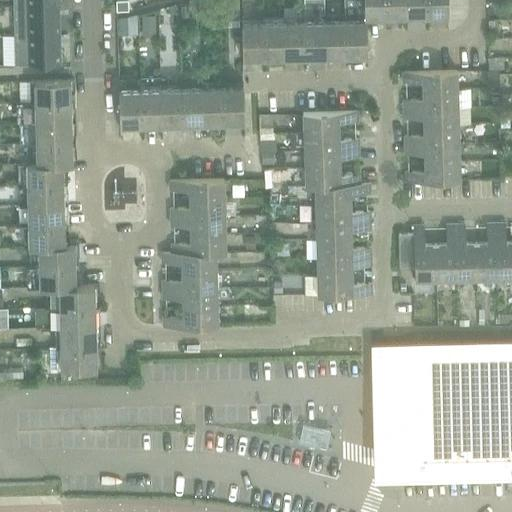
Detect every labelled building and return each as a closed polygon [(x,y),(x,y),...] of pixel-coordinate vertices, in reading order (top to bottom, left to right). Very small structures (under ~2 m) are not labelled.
[(128,0),(116,0),(117,11),(129,10),(128,0)] [(323,0),(303,0),(304,16),(305,56),(313,55),(313,60),(325,59),(324,15),(323,0)] [(344,0),(345,15),(346,54),(354,54),(354,59),(367,59),(366,20),(366,14),(365,14),(364,0),(344,0)] [(364,0),(365,14),(366,14),(366,20),(378,20),(378,15),(386,15),(385,0),(364,0)] [(405,0),(385,0),(386,15),(394,15),(394,19),(406,19),(405,0)] [(426,0),(405,0),(406,19),(418,19),(418,14),(427,14),(426,0)] [(426,0),(427,14),(435,14),(435,18),(448,18),(447,0),(426,0)] [(14,35),(59,34),(58,6),(58,5),(14,6),(14,35)] [(345,15),(324,15),(325,59),(337,59),(337,55),(346,54),(345,15)] [(264,57),(263,16),(243,17),(244,62),(256,62),(256,57),(264,57)] [(283,16),(263,16),(264,57),(272,57),(272,61),(284,61),(283,16)] [(304,16),(283,16),(284,61),(296,60),(296,56),(305,56),(304,16)] [(59,42),(59,34),(14,35),(15,54),(15,64),(59,63),(59,42)] [(477,55),(478,69),(488,68),(487,54),(477,55)] [(422,81),(422,89),(458,88),(457,70),(402,71),(403,81),(422,81)] [(34,81),(35,101),(71,100),(70,92),(75,92),(74,79),(70,79),(31,80),(31,81),(34,81)] [(403,99),(403,108),(458,106),(458,88),(422,89),(422,98),(403,99)] [(223,95),(202,96),(203,126),(215,126),(215,122),(224,122),(223,95)] [(244,95),(223,95),(224,122),(232,121),(232,125),(245,125),(244,95)] [(202,96),(182,97),(183,123),(191,123),(191,127),(203,126),(202,96)] [(162,97),(141,98),(142,124),(151,124),(151,128),(163,128),(162,97)] [(182,97),(162,97),(163,128),(174,127),(174,123),(183,123),(182,97)] [(142,124),(141,98),(120,99),(121,129),(134,129),(134,125),(142,124)] [(35,101),(35,122),(76,121),(75,109),(71,109),(71,100),(35,101)] [(423,116),(423,125),(459,124),(458,106),(403,108),(404,117),(423,116)] [(303,112),(303,131),(339,130),(339,121),(358,120),(357,110),(303,112)] [(35,122),(36,143),(72,142),(71,133),(76,133),(76,121),(35,122)] [(404,135),(404,144),(459,142),(459,124),(423,125),(423,134),(404,135)] [(303,131),(304,148),(359,147),(359,138),(339,139),(339,130),(303,131)] [(27,163),(36,163),(36,164),(77,163),(77,150),(72,150),(72,142),(36,143),(26,143),(27,163)] [(424,152),(424,161),(460,160),(459,142),(404,144),(405,153),(424,152)] [(304,148),(305,167),(340,166),(340,157),(359,156),(359,147),(304,148)] [(460,160),(424,161),(425,170),(405,171),(405,180),(412,180),(422,180),(432,180),(441,180),(451,179),(460,179),(460,160)] [(22,163),(23,185),(64,184),(64,175),(68,175),(68,163),(36,164),(36,163),(27,163),(22,163)] [(305,186),(315,185),(315,184),(360,183),(360,174),(340,175),(340,166),(305,167),(305,186)] [(190,190),(190,199),(225,198),(225,179),(170,181),(170,190),(190,190)] [(315,185),(315,203),(351,202),(351,193),(370,193),(370,183),(360,183),(315,184),(315,185)] [(23,185),(23,205),(69,204),(68,192),(64,192),(64,184),(23,185)] [(171,208),(171,217),(225,216),(225,198),(190,199),(190,207),(171,208)] [(315,203),(316,221),(370,220),(370,211),(351,211),(351,202),(315,203)] [(19,226),(24,225),(65,224),(64,216),(69,216),(69,204),(23,205),(19,205),(19,226)] [(190,226),(191,235),(225,234),(225,216),(171,217),(171,227),(190,226)] [(316,221),(316,239),(352,238),(351,229),(371,229),(370,220),(316,221)] [(487,242),(476,242),(477,278),(497,277),(496,222),(487,223),(487,242)] [(505,222),(496,222),(497,277),(511,277),(511,241),(506,241),(505,222)] [(446,243),(435,243),(436,279),(457,279),(455,223),(446,224),(446,243)] [(464,223),(455,223),(457,279),(477,278),(476,242),(465,243),(464,223)] [(24,246),(34,246),(34,245),(69,244),(69,232),(65,233),(65,224),(24,225),(24,246)] [(415,265),(415,280),(436,279),(435,243),(424,243),(424,224),(414,225),(414,232),(398,233),(399,257),(399,265),(415,265)] [(172,244),(172,252),(216,251),(216,252),(226,252),(225,234),(191,235),(191,244),(172,244)] [(316,239),(316,257),(371,256),(371,246),(352,247),(352,238),(316,239)] [(34,246),(34,266),(76,265),(75,257),(80,257),(79,244),(69,244),(34,245),(34,246)] [(182,262),(182,271),(217,270),(216,252),(216,251),(172,252),(162,253),(162,262),(182,262)] [(316,257),(317,275),(352,274),(352,265),(371,265),(371,256),(316,257)] [(35,287),(54,287),(54,285),(80,285),(80,273),(76,273),(76,265),(34,266),(35,287)] [(163,280),(163,290),(217,288),(217,270),(182,271),(182,280),(163,280)] [(352,274),(317,275),(317,294),(372,292),(372,282),(353,283),(352,274)] [(54,287),(55,307),(95,306),(95,298),(100,297),(99,285),(80,285),(54,285),(54,287)] [(182,298),(183,307),(218,306),(217,288),(163,290),(163,299),(182,298)] [(55,307),(55,327),(100,326),(100,314),(96,314),(95,306),(55,307)] [(218,306),(183,307),(183,316),(163,316),(164,326),(218,325),(218,306)] [(55,327),(55,346),(56,348),(96,347),(96,338),(101,338),(100,326),(55,327)] [(410,468),(410,475),(511,472),(511,339),(500,340),(495,340),(421,342),(416,342),(415,342),(371,343),(371,346),(379,345),(382,455),(397,468),(410,468)] [(56,348),(55,346),(49,346),(50,368),(61,368),(61,380),(97,379),(97,371),(97,367),(101,367),(101,355),(97,355),(96,347),(56,348)]
